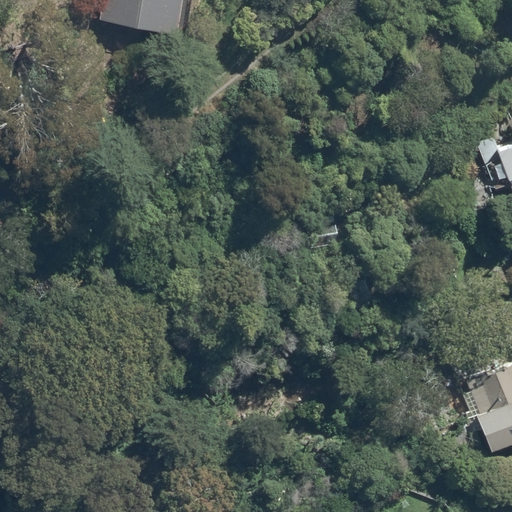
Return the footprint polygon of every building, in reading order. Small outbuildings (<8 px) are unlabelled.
[(100,0),(96,24),(176,39),(178,29),(183,30),(188,0),(100,0)] [(383,0),(344,0),(356,24),(388,9),(383,0)] [(511,143),(495,149),(493,145),(479,150),(494,192),(508,187),(511,195),(511,194),(511,143)] [(295,252),(310,251),(312,266),(327,265),(325,249),(339,248),(336,210),(291,215),(295,252)] [(511,365),(469,385),(472,393),(463,397),(470,413),(467,414),(470,421),(475,419),(491,455),(511,445),(511,365)]
